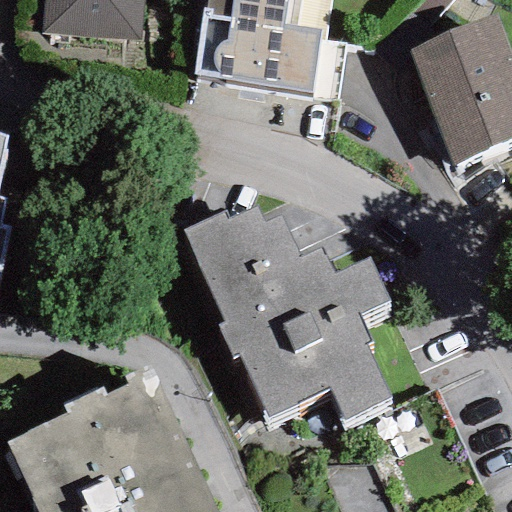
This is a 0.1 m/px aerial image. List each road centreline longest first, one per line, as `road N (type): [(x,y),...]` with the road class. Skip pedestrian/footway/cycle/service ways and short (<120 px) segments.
road 1 (residential): [(511,374),(473,319),(358,221),(57,121),(16,69)]
road 2 (residential): [(0,336),(156,353),(178,377),(242,511)]
